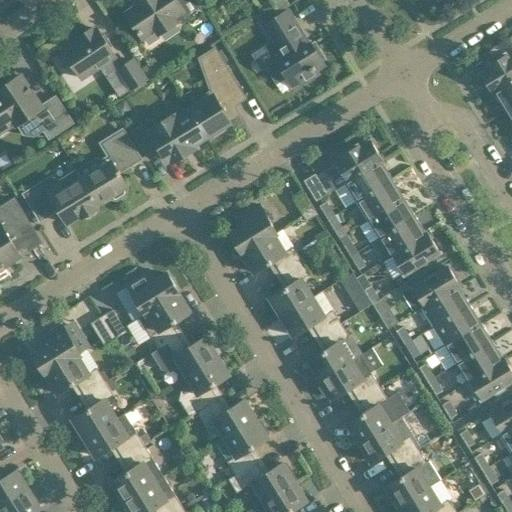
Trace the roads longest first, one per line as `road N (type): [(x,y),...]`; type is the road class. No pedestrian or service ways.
road 1 (residential): [(361,511),(177,212)]
road 2 (residential): [(177,212),(404,73)]
road 3 (residential): [(0,322),(177,212)]
road 4 (residential): [(430,112),(422,139),(511,286)]
road 5 (residential): [(82,511),(0,378)]
road 6 (residential): [(511,205),(457,117),(430,112)]
road 7 (residential): [(404,73),(511,5)]
